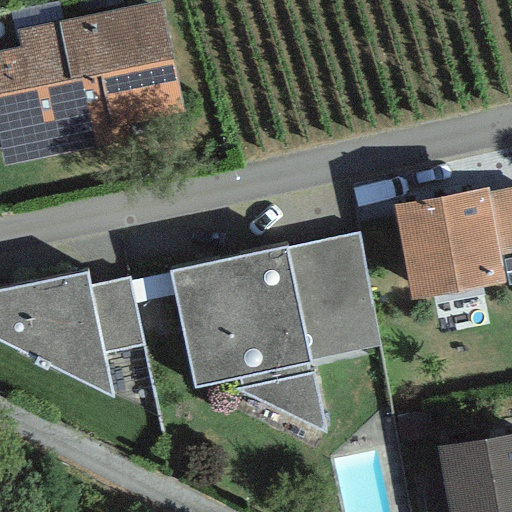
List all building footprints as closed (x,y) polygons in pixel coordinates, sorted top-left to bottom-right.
[(161,1),(16,30),(19,47),(0,50),(0,152),(3,169),(121,145),(117,128),(183,115),(161,1)] [(511,187),(488,193),(499,256),(511,253),(511,187)] [(487,188),(393,206),(411,301),(505,284),(499,256),(488,193),(487,188)] [(358,234),(288,248),(310,360),(379,347),(358,234)] [(288,248),(169,273),(193,388),(233,382),(236,392),(325,433),(310,360),(288,248)] [(87,275),(0,291),(0,341),(111,399),(102,354),(89,286),(87,275)] [(89,286),(102,354),(142,345),(128,277),(89,286)] [(511,511),(511,433),(437,446),(447,511),(511,511)]
